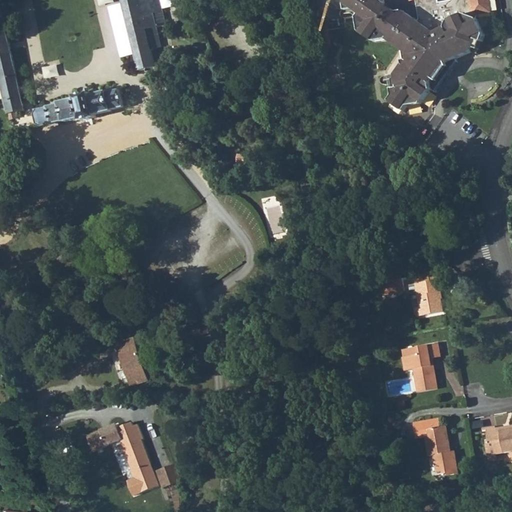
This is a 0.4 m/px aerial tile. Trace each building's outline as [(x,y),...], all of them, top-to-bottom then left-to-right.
[(122,0),(140,71),(155,68),(148,40),(158,37),(156,28),(166,26),(159,0),(122,0)] [(347,0),(346,2),(347,10),(357,9),(358,16),(360,30),(376,41),(388,39),(401,48),(403,65),(396,75),(396,76),(397,84),(393,84),(394,95),(390,101),(405,111),(409,105),(422,103),(432,89),(437,92),(459,61),(458,58),(474,51),(471,50),(476,38),(483,41),(486,34),(478,19),(477,18),(479,13),(482,11),(485,7),(487,3),(487,0),(415,0),(419,21),(405,11),(397,12),(393,9),(390,13),(387,11),(386,4),(384,0),(347,0)] [(357,9),(347,10),(343,10),(342,14),(342,16),(346,18),(358,16),(357,9)] [(24,111),(5,23),(0,23),(0,79),(9,121),(18,119),(17,113),(24,111)] [(471,50),(474,51),(478,52),(483,41),(476,38),(471,50)] [(397,84),(396,76),(385,78),(383,80),(383,83),(386,86),(393,84),(397,84)] [(123,107),(120,90),(108,93),(108,92),(91,96),(90,93),(75,96),(75,100),(59,103),(59,105),(35,110),(34,114),(35,125),(40,127),(63,122),(63,123),(80,119),(81,122),(96,119),(95,115),(112,112),(111,110),(123,107)] [(30,127),(12,132),(14,139),(32,135),(30,127)] [(14,139),(12,132),(6,133),(7,141),(14,139)] [(261,159),(255,152),(241,165),(247,172),(261,159)] [(401,263),(387,266),(389,279),(403,277),(401,263)] [(430,280),(441,278),(440,269),(429,271),(430,280)] [(443,290),(441,278),(430,280),(429,271),(419,273),(420,282),(417,283),(420,306),(414,307),(415,316),(444,311),(442,297),(440,298),(439,290),(442,290),(443,290)] [(404,290),(403,277),(389,279),(391,292),(404,290)] [(410,284),(414,307),(420,306),(417,283),(410,284)] [(148,380),(134,338),(116,344),(129,386),(148,380)] [(437,388),(433,365),(431,365),(430,357),(432,356),(440,355),(438,343),(404,349),(405,356),(404,356),(406,370),(415,368),(419,391),(437,388)] [(483,417),(484,425),(495,424),(495,416),(483,417)] [(445,476),(459,473),(456,451),(452,452),(450,452),(448,444),(451,444),(448,426),(442,427),(440,418),(415,422),(418,437),(427,436),(430,456),(434,455),(437,471),(444,470),(445,476)] [(88,435),(93,451),(131,437),(124,420),(88,435)] [(487,428),(492,454),(511,450),(511,428),(507,429),(507,431),(498,432),(497,427),(497,426),(487,428)] [(183,481),(177,464),(158,470),(163,487),(183,481)] [(487,478),(486,473),(481,474),(483,483),(492,482),(491,478),(487,478)]
